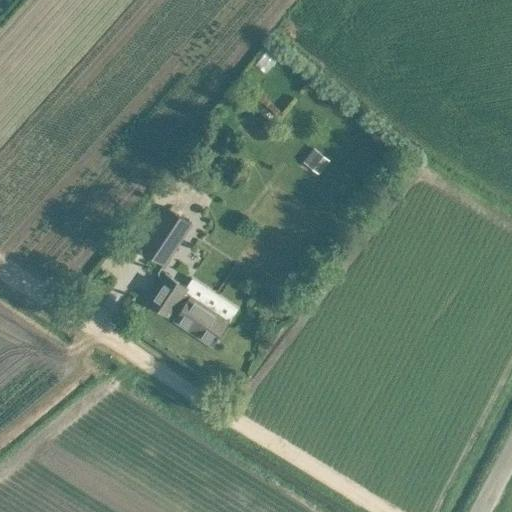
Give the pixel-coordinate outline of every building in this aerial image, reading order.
[(266,72),(290,93),(304,77),(279,56),(266,72)] [(219,167),(231,150),(212,135),(199,152),(219,167)] [(320,173),(330,159),(315,147),(304,161),(320,173)] [(164,263),(192,223),(167,205),(140,247),(164,263)] [(161,284),(149,301),(176,318),(213,343),(217,337),(218,338),(220,335),(219,334),(229,319),(184,289),(187,285),(168,273),(165,278),(161,284)]
